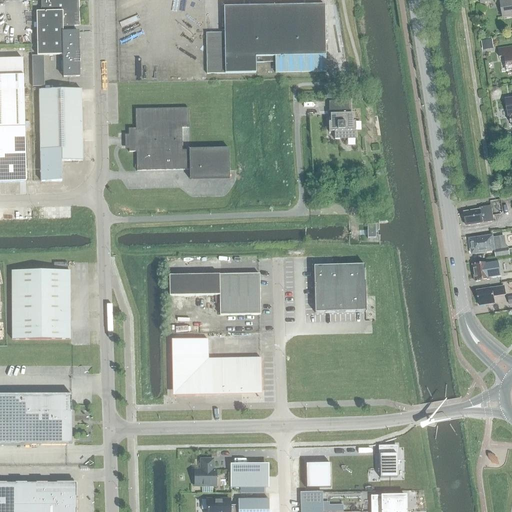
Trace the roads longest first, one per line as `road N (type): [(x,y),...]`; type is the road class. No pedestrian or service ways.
road 1 (secondary): [(463,308),(415,0)]
road 2 (residential): [(102,220),(300,213),(294,102)]
road 3 (unclassified): [(504,402),(387,421),(282,425)]
road 4 (unclassified): [(109,429),(102,220)]
road 5 (unclassified): [(90,194),(103,162),(99,0)]
road 6 (unclassified): [(282,425),(109,429)]
road 7 (residential): [(276,259),(282,425)]
